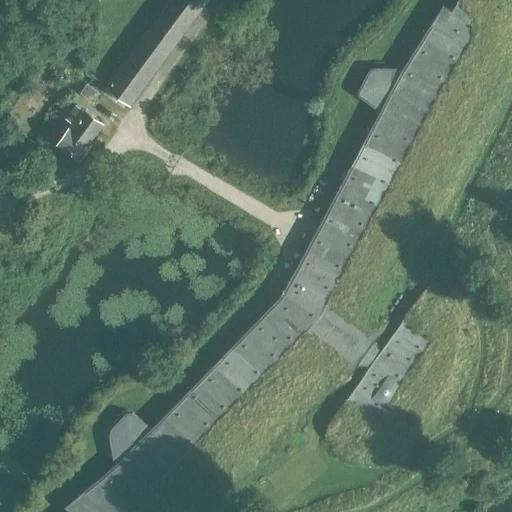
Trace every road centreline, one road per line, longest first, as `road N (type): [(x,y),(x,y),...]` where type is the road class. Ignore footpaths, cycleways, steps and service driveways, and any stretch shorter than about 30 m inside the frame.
road 1 (track): [(270,292),(295,245),(289,229),(121,132)]
road 2 (track): [(222,0),(121,132)]
